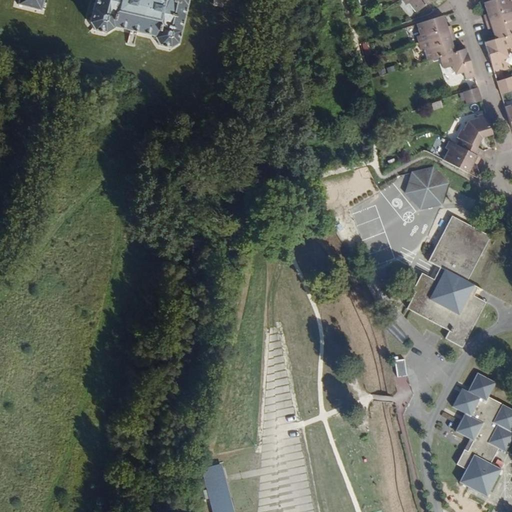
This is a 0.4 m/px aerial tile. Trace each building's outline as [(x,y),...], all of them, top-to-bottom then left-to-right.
[(175,42),(183,0),(93,0),(87,26),(94,33),(103,36),(111,31),(154,41),(158,48),(168,50),(175,42)] [(403,0),(401,2),(404,6),(408,4),(415,12),(430,0),(403,0)] [(485,23),(511,15),(511,1),(511,0),(492,0),(482,4),(486,12),(482,15),(485,23)] [(510,35),(511,34),(511,15),(485,23),(486,28),(491,29),(494,41),(510,35)] [(413,38),(414,45),(448,34),(447,27),(443,27),(440,18),(414,25),(415,35),(413,38)] [(420,50),(424,62),(443,56),(450,54),(448,41),(450,40),(448,34),(414,45),(416,50),(420,50)] [(486,43),(494,71),(502,67),(501,61),(508,58),(506,49),(511,47),(511,41),(510,35),(494,41),(486,43)] [(467,77),(474,75),(466,48),(450,54),(443,56),(446,68),(453,67),(455,73),(464,71),(467,77)] [(511,90),(511,79),(511,77),(496,82),(500,95),(511,90)] [(477,88),(463,93),(467,106),(481,102),(477,88)] [(457,145),(478,156),(481,151),(477,147),(482,139),(491,136),(484,113),(478,115),(478,119),(470,122),(464,130),(462,129),(458,137),(460,141),(457,145)] [(442,160),(466,172),(473,162),(475,163),(478,156),(457,145),(446,139),(444,146),(447,148),(442,160)] [(448,184),(434,169),(413,174),(407,192),(420,209),(441,205),(448,184)] [(465,289),(488,244),(450,225),(428,270),(442,277),(436,288),(420,281),(411,300),(414,301),(407,318),(447,339),(445,346),(463,355),(485,310),(474,305),(478,297),(465,289)] [(406,378),(402,361),(395,363),(398,379),(406,378)] [(472,388),(463,384),(454,405),(463,410),(455,427),(473,437),(466,450),(460,448),(453,464),(462,470),(458,482),(488,495),(500,468),(492,463),(499,445),(507,448),(511,437),(511,405),(489,394),(496,377),(480,370),(472,388)] [(210,488),(203,490),(205,499),(212,498),(210,488)]
